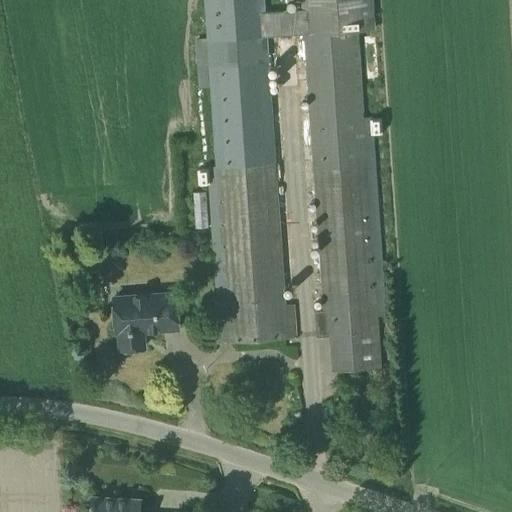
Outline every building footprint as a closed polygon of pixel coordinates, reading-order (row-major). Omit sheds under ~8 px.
[(263,11),(261,0),(204,0),(207,24),(208,39),(264,35),(305,32),(315,31),(314,7),(303,8),(263,11)] [(315,33),(356,30),(374,29),(371,0),(302,0),(303,8),(314,7),(315,31),(315,33)] [(315,170),(325,311),(315,311),(317,336),(326,336),(332,336),(334,369),(380,366),(356,30),(315,33),(315,31),(305,32),(315,170)] [(211,86),(217,165),(229,341),(286,336),(274,163),(264,35),(208,39),(194,40),(197,87),(211,86)] [(211,183),(207,183),(216,301),(214,301),(217,341),(229,341),(217,165),(210,166),(211,183)] [(206,190),(192,191),(194,227),(209,226),(206,190)] [(176,292),(114,297),(117,332),(119,332),(120,348),(144,346),(143,331),(178,328),(176,292)] [(139,511),(140,499),(92,496),(91,511),(139,511)]
